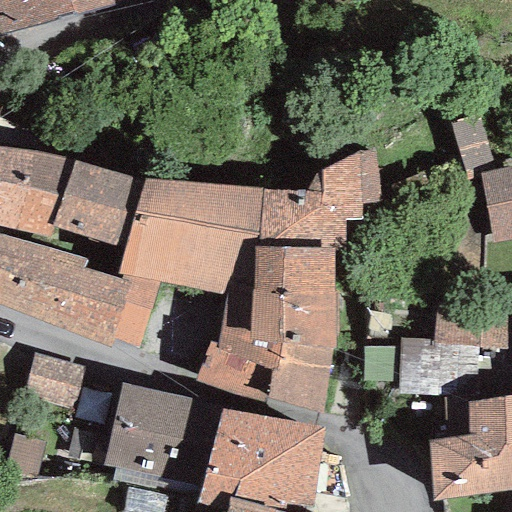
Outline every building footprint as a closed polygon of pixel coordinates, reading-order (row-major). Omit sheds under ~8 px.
[(0,0),(0,32),(125,0),(124,0),(0,0)] [(218,159),(236,83),(169,72),(153,151),(218,159)] [(123,238),(141,174),(75,150),(0,138),(0,217),(53,231),(56,218),(123,238)] [(260,179),(143,167),(141,174),(123,238),(117,262),(227,288),(217,335),(207,333),(197,374),(244,392),(320,407),(332,341),(333,259),(343,261),(344,217),(362,218),(361,146),(313,142),(314,183),(260,179)] [(511,236),(511,164),(478,171),(491,241),(511,236)] [(0,295),(136,347),(160,275),(130,267),(128,273),(82,258),(86,253),(0,225),(0,295)] [(511,347),(511,309),(436,302),(432,340),(511,347)] [(80,366),(33,352),(21,393),(68,407),(80,366)] [(228,491),(309,510),(320,435),(218,404),(121,378),(99,459),(199,484),(194,497),(225,505),(228,491)] [(511,481),(511,389),(468,394),(469,429),(431,435),(436,490),(511,481)] [(50,442),(14,433),(5,470),(42,478),(50,442)] [(316,511),(309,510),(228,491),(225,505),(223,511),(316,511)]
